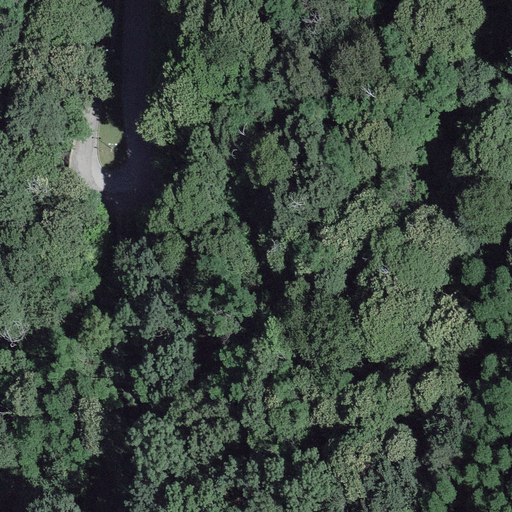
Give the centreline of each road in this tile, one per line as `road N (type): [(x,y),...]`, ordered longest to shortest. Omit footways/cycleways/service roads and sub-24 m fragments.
road 1 (residential): [(104,0),(82,166),(86,183),(117,194)]
road 2 (residential): [(117,194),(134,183),(142,158),(142,0)]
